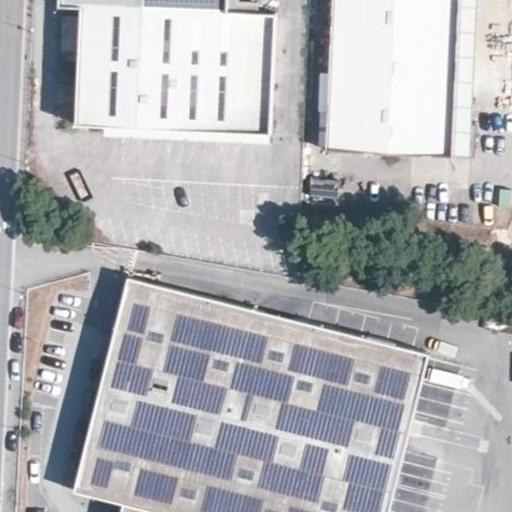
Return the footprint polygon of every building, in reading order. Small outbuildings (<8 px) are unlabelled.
[(63,0),(64,4),(85,5),(80,119),(229,126),(276,127),(282,13),(255,13),(255,2),(255,0),(63,0)] [(334,0),(328,148),(453,153),(460,0),(334,0)] [(460,0),(453,153),(470,155),(478,0),(460,0)] [(388,511),(428,349),(126,275),(73,490),(115,500),(123,502),(163,511),(388,511)] [(163,511),(123,502),(120,511),(163,511)]
